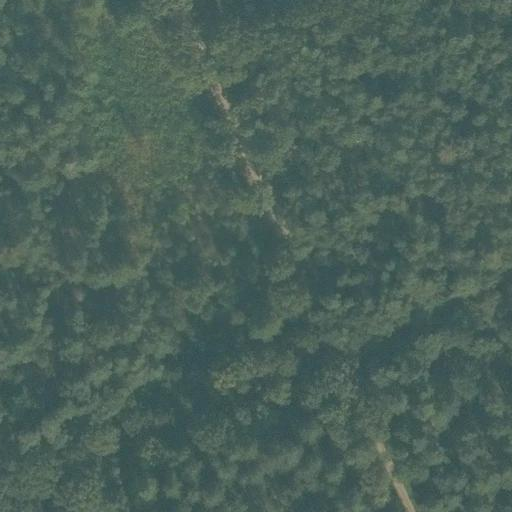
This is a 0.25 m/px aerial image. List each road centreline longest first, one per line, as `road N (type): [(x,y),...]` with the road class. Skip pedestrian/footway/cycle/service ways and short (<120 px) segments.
road 1 (track): [(412,511),(185,0)]
road 2 (track): [(511,273),(0,487)]
